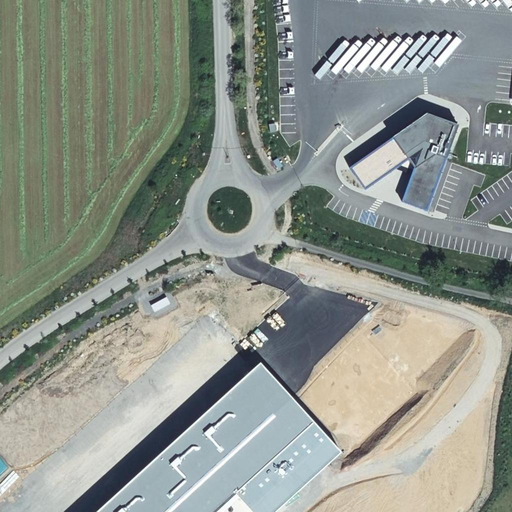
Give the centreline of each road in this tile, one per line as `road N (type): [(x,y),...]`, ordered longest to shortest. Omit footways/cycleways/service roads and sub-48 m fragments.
road 1 (residential): [(257,232),(511,303)]
road 2 (unclassified): [(162,254),(0,360)]
road 3 (unclassified): [(220,0),(224,128)]
